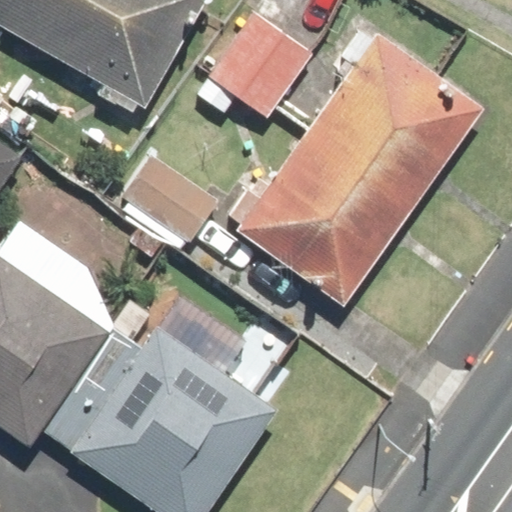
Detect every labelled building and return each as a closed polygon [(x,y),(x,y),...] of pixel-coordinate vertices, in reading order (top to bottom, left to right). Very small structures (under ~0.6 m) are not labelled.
[(0,0),(0,53),(7,57),(18,36),(142,104),(198,0),(0,0)] [(307,58),(252,11),(201,70),(256,117),(307,58)] [(246,182),(221,216),(336,301),(478,109),(374,33),(258,191),(246,182)] [(0,179),(19,154),(0,140),(0,179)] [(214,197),(142,151),(112,198),(184,244),(214,197)] [(0,248),(0,439),(22,455),(41,430),(114,331),(0,248)] [(114,331),(41,430),(152,511),(193,511),(270,409),(149,320),(131,344),(114,331)]
